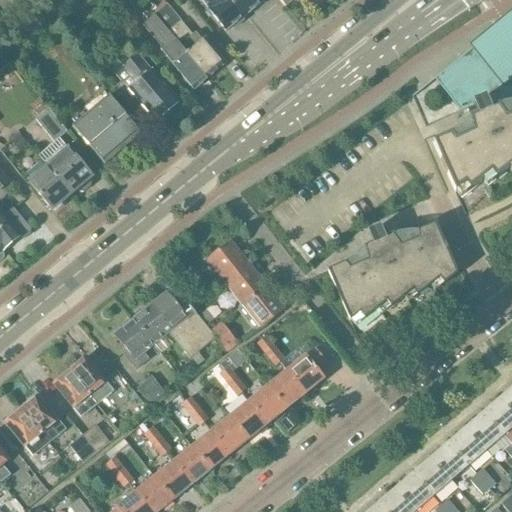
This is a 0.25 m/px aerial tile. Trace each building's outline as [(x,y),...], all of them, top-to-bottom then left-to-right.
[(35,0),(8,0),(21,15),(37,2),(35,0)] [(128,0),(115,0),(111,4),(126,22),(139,12),(128,0)] [(208,11),(226,32),(230,29),(233,30),(243,21),(243,19),(246,16),(232,0),(200,0),(209,10),(208,11)] [(232,0),(246,16),(264,1),(263,0),(232,0)] [(279,0),(289,10),(300,0),(279,0)] [(207,36),(202,40),(198,43),(193,36),(194,35),(181,20),(179,22),(163,3),(154,10),(157,13),(155,15),(156,17),(169,31),(208,78),(223,65),(227,62),(207,36)] [(175,62),(172,65),(193,90),(208,78),(169,31),(156,17),(155,15),(142,26),(169,56),(170,56),(175,62)] [(0,17),(0,34),(8,28),(0,17)] [(511,28),(505,28),(500,30),(496,32),(487,37),(434,80),(460,111),(455,113),(456,114),(473,133),(455,142),(452,137),(451,136),(449,137),(433,144),(455,194),(466,185),(469,191),(469,193),(471,191),(471,190),(492,174),(496,179),(495,179),(496,181),(498,179),(497,179),(509,170),(511,174),(511,28)] [(119,40),(125,48),(135,39),(129,32),(119,40)] [(137,54),(122,67),(136,83),(128,90),(156,122),(179,102),(152,70),(151,70),(137,54)] [(142,134),(111,98),(109,96),(73,128),(106,166),(142,134)] [(49,110),(49,108),(40,98),(31,105),(40,117),(36,120),(54,144),(68,133),(58,121),(49,110)] [(49,108),(49,110),(58,121),(67,113),(58,101),(49,108)] [(27,146),(18,136),(11,142),(20,153),(27,146)] [(91,183),(89,181),(92,178),(65,147),(55,156),(58,159),(47,169),(71,197),(78,191),(79,193),(84,193),(91,187),(91,183)] [(71,197),(47,169),(29,185),(53,212),(66,201),(71,197)] [(0,177),(0,194),(8,187),(0,177)] [(0,246),(4,252),(20,239),(25,239),(30,236),(30,231),(14,210),(5,218),(0,212),(0,246)] [(457,274),(456,271),(436,225),(420,232),(419,231),(417,232),(419,239),(401,247),(386,225),(378,229),(369,233),(374,244),(363,248),(368,262),(350,269),(346,264),(343,265),(344,265),(328,272),(350,322),(361,313),(365,318),(363,319),(364,321),(366,319),(366,318),(387,302),(391,307),(390,308),(391,309),(393,307),(392,307),(413,290),(417,295),(416,296),(417,297),(419,296),(419,295),(430,286),(434,292),(443,285),(443,286),(445,284),(457,274)] [(225,284),(249,265),(231,243),(207,262),(225,284)] [(249,266),(249,265),(225,284),(243,307),(267,288),(266,287),(249,266)] [(261,329),(285,311),(267,288),(243,307),(261,329)] [(167,294),(161,299),(160,297),(151,305),(152,306),(148,309),(169,335),(192,363),(218,342),(195,313),(183,298),(175,305),(167,294)] [(148,309),(144,313),(140,312),(135,316),(135,320),(133,321),(154,347),(169,335),(148,309)] [(209,309),(202,315),(210,323),(216,317),(209,309)] [(144,355),(154,347),(133,321),(129,321),(122,326),(123,330),(114,336),(126,351),(122,354),(136,371),(138,369),(149,361),(144,355)] [(227,352),(237,344),(221,324),(211,333),(227,352)] [(257,345),(265,355),(274,348),(266,338),(261,341),(257,345)] [(284,361),(274,348),(265,355),(275,368),(280,364),(284,361)] [(316,350),(307,358),(306,357),(287,373),(305,396),(324,380),(317,372),(327,364),(316,350)] [(97,406),(104,414),(112,415),(128,402),(130,393),(115,375),(105,382),(87,359),(70,372),(97,406)] [(219,375),(227,385),(236,378),(228,368),(223,372),(219,375)] [(88,413),(97,406),(70,372),(54,385),(81,419),(88,413)] [(286,411),(305,396),(287,373),(268,388),(286,411)] [(152,412),(167,399),(150,378),(147,380),(134,390),(152,412)] [(246,391),(236,378),(227,385),(238,398),(242,394),(246,391)] [(249,403),(268,426),(286,411),(268,388),(249,403)] [(511,388),(500,399),(511,412),(511,388)] [(38,398),(22,411),(50,445),(66,432),(38,398)] [(181,405),(189,415),(198,409),(190,399),(185,402),(181,405)] [(503,438),(511,430),(511,412),(500,399),(483,414),(503,438)] [(249,441),(268,426),(249,403),(230,418),(249,441)] [(208,421),(198,409),(189,415),(200,428),(204,425),(208,421)] [(40,453),(50,445),(22,411),(5,424),(27,452),(33,458),(34,457),(40,453)] [(486,453),(503,438),(483,414),(465,429),(486,453)] [(230,418),(211,433),(230,456),(249,441),(230,418)] [(97,456),(110,445),(95,427),(82,437),(97,456)] [(144,436),(152,446),(160,439),(152,429),(148,433),(144,436)] [(469,468),(486,453),(465,429),(448,444),(468,468),(469,468)] [(211,471),(230,456),(211,433),(193,448),(211,471)] [(97,456),(82,437),(68,449),(83,467),(97,456)] [(170,452),(160,439),(152,446),(162,458),(166,455),(170,452)] [(117,453),(127,445),(124,441),(114,449),(117,453)] [(451,483),(468,468),(448,444),(430,459),(451,483)] [(174,463),(192,486),(211,471),(193,448),(174,463)] [(0,449),(0,482),(1,484),(10,476),(2,467),(9,461),(0,449)] [(106,466),(114,476),(123,469),(115,459),(106,466)] [(434,498),(435,497),(451,483),(430,459),(413,474),(434,498)] [(174,501),(192,486),(174,463),(155,478),(174,501)] [(133,481),(123,469),(114,476),(124,489),(128,485),(133,481)] [(483,470),(476,475),(489,490),(496,484),(483,470)] [(395,489),(415,511),(417,511),(434,498),(413,474),(395,489)] [(482,496),(489,490),(476,475),(469,481),(482,496)] [(136,493),(151,511),(160,511),(174,501),(155,478),(136,493)] [(415,511),(395,489),(378,504),(384,511),(415,511)] [(151,511),(136,493),(116,509),(116,510),(114,511),(151,511)] [(457,511),(448,500),(441,506),(445,511),(457,511)]
